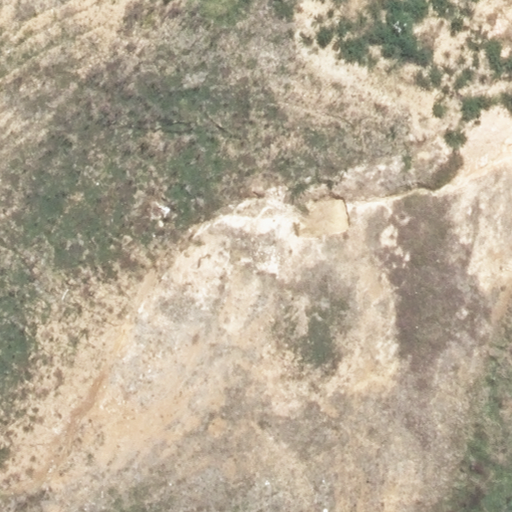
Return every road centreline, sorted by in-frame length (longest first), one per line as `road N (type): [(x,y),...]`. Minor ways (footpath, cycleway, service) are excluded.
road 1 (unknown): [(319,511),(447,0)]
road 2 (unknown): [(0,82),(408,168)]
